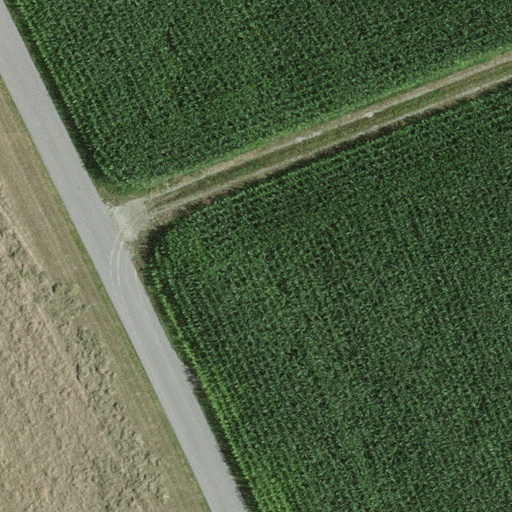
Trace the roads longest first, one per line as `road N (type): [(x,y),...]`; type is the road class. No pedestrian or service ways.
road 1 (unclassified): [(0,20),(231,511)]
road 2 (track): [(511,84),(107,240)]
